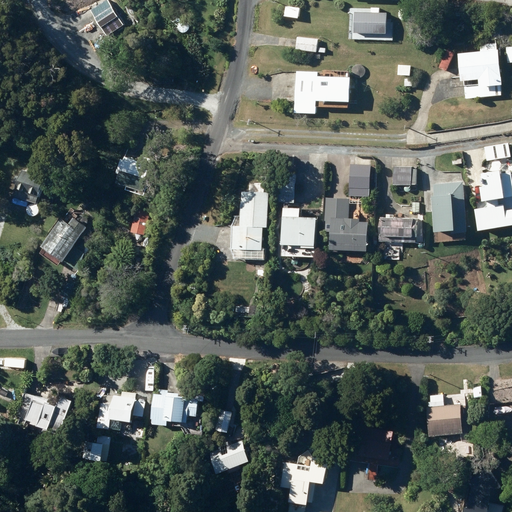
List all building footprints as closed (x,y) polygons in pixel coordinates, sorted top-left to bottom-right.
[(388,14),(379,13),(379,9),(371,8),(371,13),(355,13),(354,34),(387,35),(388,14)] [(298,37),(296,51),(317,53),(318,39),(298,37)] [(481,50),(480,51),(480,52),(459,55),(461,68),(459,68),(460,79),(461,79),(462,83),(479,81),(480,85),(465,87),(466,99),(502,96),(501,87),(503,86),(500,50),(498,51),(497,43),(481,44),(481,50)] [(446,72),(454,54),(446,50),(438,68),(446,72)] [(367,72),(367,70),(367,69),(367,67),(366,66),(365,64),(364,63),(363,62),(361,62),(360,61),(358,61),(356,61),(355,61),(353,62),(352,63),(351,64),(350,65),(349,67),(349,68),(348,70),(349,72),(349,73),(350,75),(350,76),(352,77),(353,78),(354,79),(356,79),(357,80),(359,79),(361,79),(362,78),(364,78),(365,76),(366,75),(366,74),(367,72)] [(399,66),(398,76),(411,76),(411,66),(399,66)] [(297,72),(295,113),(316,114),(317,102),(350,103),(351,79),(318,77),(318,73),(297,72)] [(379,108),(368,108),(367,117),(379,118),(379,108)] [(511,142),(491,145),(493,157),(511,153),(511,142)] [(119,174),(116,184),(149,194),(157,167),(150,165),(152,160),(141,156),(140,162),(125,158),(125,161),(121,160),(117,174),(119,174)] [(351,166),(350,197),(370,198),(371,167),(351,166)] [(394,168),(394,186),(417,185),(417,170),(412,170),(412,168),(394,168)] [(511,170),(506,172),(506,168),(488,171),(489,176),(487,176),(488,180),(489,180),(490,184),(486,185),(489,198),(492,198),(494,206),(482,208),(485,227),(511,221),(511,210),(509,211),(508,204),(504,204),(503,196),(511,194),(511,170)] [(14,197),(37,205),(46,178),(23,170),(14,197)] [(278,184),(278,203),(295,203),(295,185),(294,185),(294,183),(290,183),(290,179),(282,178),(282,185),(278,184)] [(466,203),(464,185),(444,187),(446,205),(466,203)] [(234,227),(234,251),(263,251),(264,228),(268,228),(269,193),(242,193),(241,227),(234,227)] [(349,222),(350,200),(325,199),(324,232),(331,232),(331,248),(329,248),(329,251),(368,252),(369,222),(349,222)] [(136,209),(132,233),(145,235),(150,212),(136,209)] [(301,218),(301,209),(284,209),(282,258),(316,259),(318,219),(301,218)] [(417,220),(381,218),(380,241),(416,243),(417,220)] [(44,249),(40,255),(59,267),(62,263),(63,264),(65,262),(78,272),(86,252),(76,246),(88,229),(74,219),(70,225),(61,220),(42,248),(44,249)] [(68,280),(61,294),(74,300),(81,286),(68,280)] [(366,281),(353,282),(353,291),(367,291),(366,281)] [(250,304),(249,314),(259,315),(260,305),(250,304)] [(154,395),(152,421),(153,421),(153,426),(168,428),(168,423),(188,424),(188,417),(198,418),(199,399),(179,398),(179,394),(166,393),(166,396),(154,395)] [(27,422),(39,426),(38,429),(49,433),(50,431),(63,435),(74,403),(61,399),(58,408),(47,404),(48,402),(25,394),(17,418),(21,420),(19,425),(25,427),(27,422)] [(102,402),(98,430),(110,431),(111,422),(133,425),(136,399),(114,396),(113,404),(102,402)] [(461,405),(427,408),(430,438),(464,434),(461,405)] [(222,411),(219,430),(229,432),(232,412),(222,411)] [(372,429),(374,420),(356,417),(351,454),(389,460),(393,432),(372,429)] [(83,461),(103,463),(103,461),(108,461),(109,446),(85,444),(83,461)] [(246,448),(213,461),(219,476),(229,472),(230,475),(243,470),(242,467),(251,463),(246,448)] [(294,450),(288,491),(306,494),(307,481),(325,484),(329,455),(294,450)] [(488,511),(491,497),(501,490),(487,472),(473,483),(476,484),(470,510),(467,509),(465,511),(488,511)]
